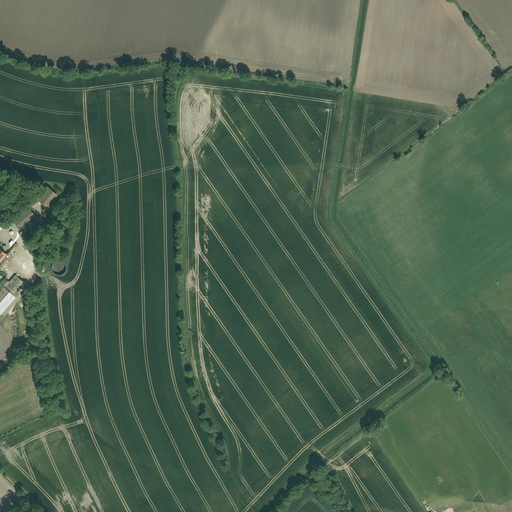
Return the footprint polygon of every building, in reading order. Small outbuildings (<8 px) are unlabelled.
[(33,199),(46,208),(55,193),(42,185),(33,199)] [(21,230),(37,217),(27,205),(11,218),(21,230)] [(62,272),(64,262),(53,260),(51,271),(62,272)] [(13,295),(24,282),(17,276),(11,283),(8,281),(3,287),(13,295)] [(0,314),(15,297),(13,295),(3,287),(0,290),(0,314)]
